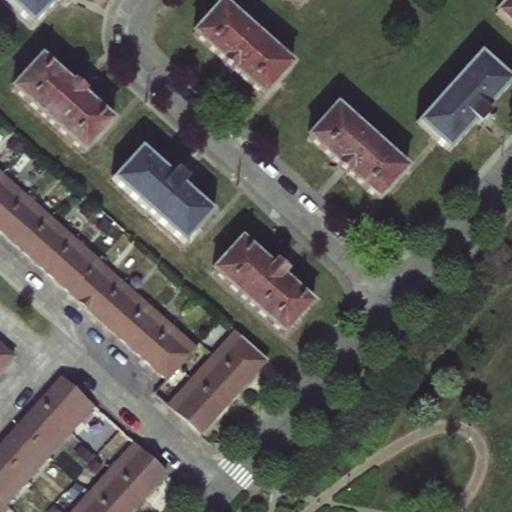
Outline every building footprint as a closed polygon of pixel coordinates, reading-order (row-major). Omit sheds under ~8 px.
[(0,0),(30,29),(58,0),(59,0),(61,1),(61,0),(0,0)] [(221,0),(217,0),(188,33),(262,100),(294,65),(221,0)] [(511,0),(502,0),(491,12),(511,31),(511,0)] [(511,84),(511,78),(480,50),(412,123),(447,155),(475,125),(477,126),(489,114),(487,112),(511,84)] [(39,55),(8,90),(82,157),(114,122),(83,94),(85,92),(72,81),(70,83),(39,55)] [(333,103),(302,137),(376,204),(408,169),(333,103)] [(139,145),(108,180),(182,247),(214,212),(183,184),(185,182),(172,171),(170,173),(139,145)] [(5,171),(0,175),(0,223),(27,191),(5,171)] [(27,191),(0,223),(0,236),(19,253),(52,213),(27,191)] [(52,213),(19,253),(41,273),(79,237),(52,213)] [(79,237),(41,273),(67,297),(102,257),(79,237)] [(240,237),(209,272),(283,339),(315,304),(284,276),(287,273),(274,261),(271,265),(240,237)] [(102,257),(67,297),(92,318),(126,279),(102,257)] [(126,279),(92,318),(114,338),(150,300),(126,279)] [(150,300),(114,338),(141,362),(174,321),(150,300)] [(174,321),(141,362),(164,382),(199,343),(174,321)] [(269,363),(234,331),(167,404),(202,436),(269,363)] [(0,368),(13,353),(0,341),(0,368)] [(96,408),(62,377),(0,446),(0,511),(8,511),(12,508),(9,505),(96,408)] [(131,511),(168,472),(132,440),(66,511),(131,511)]
